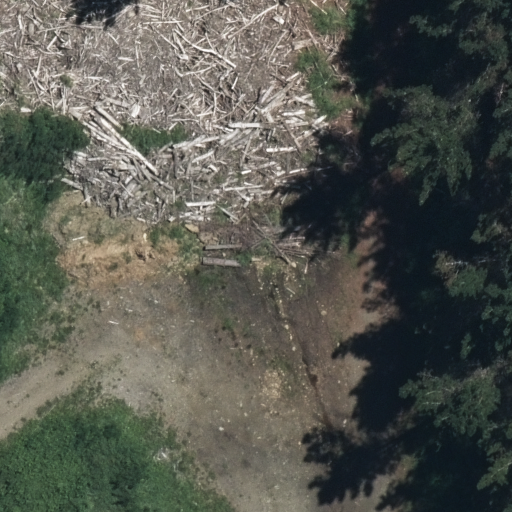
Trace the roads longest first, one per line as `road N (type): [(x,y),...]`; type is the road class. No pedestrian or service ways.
road 1 (track): [(354,0),(374,511)]
road 2 (track): [(0,462),(127,412),(242,511)]
